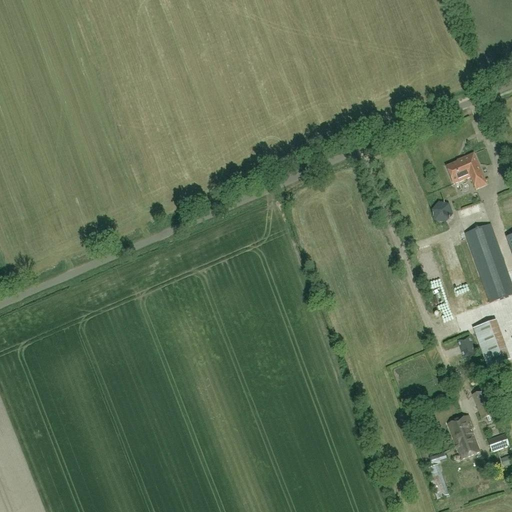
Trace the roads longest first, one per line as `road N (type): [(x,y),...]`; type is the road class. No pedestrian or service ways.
road 1 (unclassified): [(0,306),(359,151)]
road 2 (unclassified): [(455,377),(359,151)]
road 3 (unclassified): [(359,151),(511,86)]
